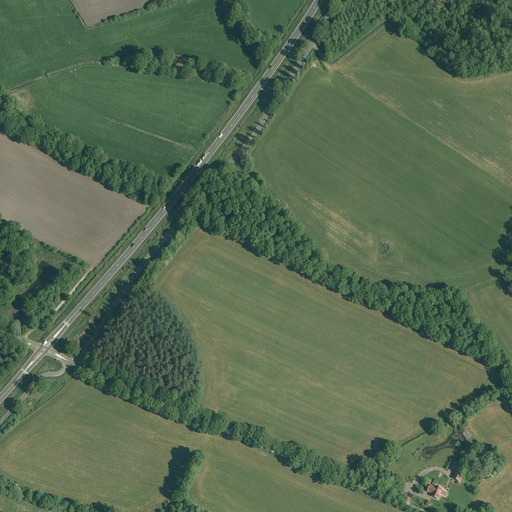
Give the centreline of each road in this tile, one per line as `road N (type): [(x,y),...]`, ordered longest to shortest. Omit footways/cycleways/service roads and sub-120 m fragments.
road 1 (unclassified): [(77,365),(132,279),(254,135),(339,0)]
road 2 (primary): [(55,335),(210,153),(319,0)]
road 3 (unclassified): [(422,511),(77,365)]
